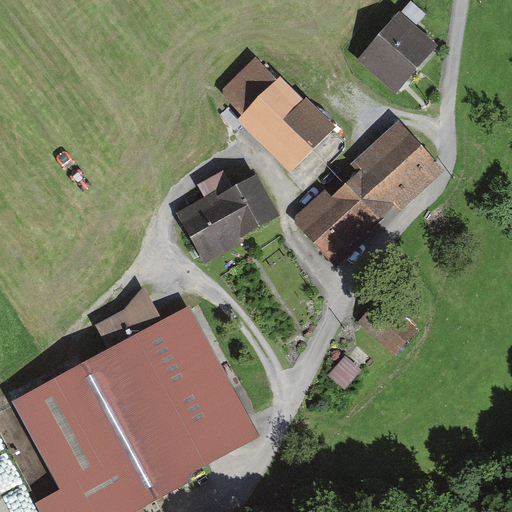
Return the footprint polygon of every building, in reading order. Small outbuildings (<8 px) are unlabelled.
[(407,89),(441,49),(399,14),(358,62),(395,93),(402,85),(407,89)] [(240,119),(294,174),(340,127),(310,97),(306,102),(260,56),(225,91),(246,113),(240,119)] [(335,208),(329,202),(304,223),(347,269),(449,173),(404,126),(353,176),(360,184),(335,208)] [(208,260),(250,234),(272,221),(249,182),(227,194),(215,174),(188,189),(195,200),(180,211),(208,260)] [(149,511),(194,487),(190,479),(261,440),(202,313),(174,328),(158,296),(138,313),(105,331),(119,355),(24,407),(72,494),(47,507),(49,511),(149,511)] [(391,371),(414,347),(377,314),(355,338),(391,371)] [(330,376),(347,392),(365,372),(348,357),(330,376)]
